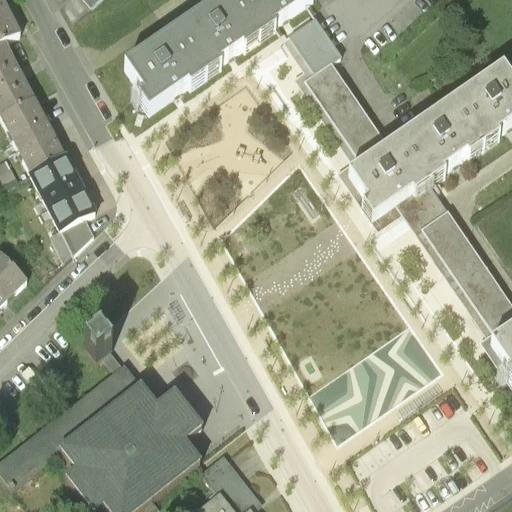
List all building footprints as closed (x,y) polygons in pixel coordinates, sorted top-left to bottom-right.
[(100,0),(77,0),(90,14),(103,3),(100,0)] [(231,0),(228,3),(258,47),(274,36),(272,34),(312,6),(307,0),(231,0)] [(228,3),(174,39),(205,84),(220,74),(218,71),(242,55),(244,58),(258,47),(228,3)] [(0,51),(3,50),(20,41),(19,40),(0,5),(0,51)] [(314,27),(288,45),(314,82),(330,71),(340,64),(314,27)] [(174,39),(124,74),(143,101),(138,105),(148,120),(187,92),(189,95),(205,84),(174,39)] [(0,51),(0,124),(33,106),(3,50),(0,51)] [(388,154),(330,71),(314,82),(304,89),(361,173),(388,154)] [(511,91),(502,76),(451,111),(482,156),(498,145),(496,142),(511,130),(511,91)] [(33,106),(0,124),(30,181),(63,163),(34,107),(34,106),(33,106)] [(451,111),(398,148),(429,193),(444,182),(442,179),(465,163),(467,166),(482,156),(451,111)] [(361,173),(347,182),(366,209),(361,213),(372,228),(411,201),(413,204),(429,193),(398,148),(388,154),(361,173)] [(93,219),(64,164),(64,163),(63,163),(30,181),(60,238),(94,220),(93,218),(93,219)] [(511,336),(511,313),(434,199),(407,218),(471,311),(465,315),(477,333),(484,329),(496,347),(511,336)] [(180,206),(174,209),(183,226),(189,222),(180,206)] [(0,262),(0,312),(24,289),(25,288),(0,262)] [(173,307),(167,311),(176,327),(182,324),(173,307)] [(511,336),(496,347),(490,352),(508,379),(503,382),(511,394),(511,336)] [(156,414),(123,373),(122,374),(109,358),(111,357),(99,342),(83,354),(95,369),(101,364),(114,380),(0,471),(0,482),(12,497),(60,459),(75,478),(66,486),(86,511),(156,511),(153,508),(200,470),(184,449),(201,435),(173,400),(156,414)] [(397,420),(401,426),(441,398),(437,393),(397,420)] [(246,511),(255,506),(232,476),(210,493),(218,504),(207,511),(246,511)]
